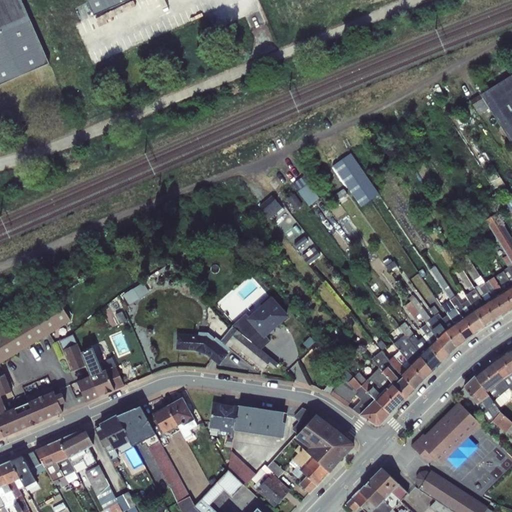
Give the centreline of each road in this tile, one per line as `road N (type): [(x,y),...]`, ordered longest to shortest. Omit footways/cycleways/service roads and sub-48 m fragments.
road 1 (unclassified): [(0,165),(421,0)]
road 2 (residential): [(382,447),(302,396),(179,378),(0,451)]
road 3 (secondary): [(511,331),(449,377),(382,447)]
